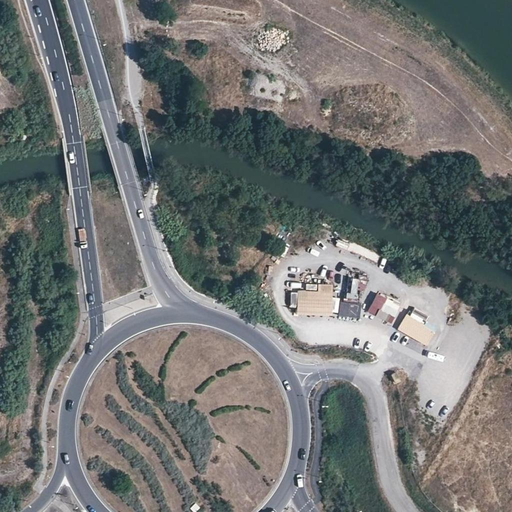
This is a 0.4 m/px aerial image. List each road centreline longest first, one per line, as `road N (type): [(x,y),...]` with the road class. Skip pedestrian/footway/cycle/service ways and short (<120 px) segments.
road 1 (primary): [(38,0),(73,138),(97,353)]
road 2 (primary): [(183,316),(153,265),(75,0)]
road 3 (residential): [(410,511),(388,474),(365,382),(352,372),(313,373)]
